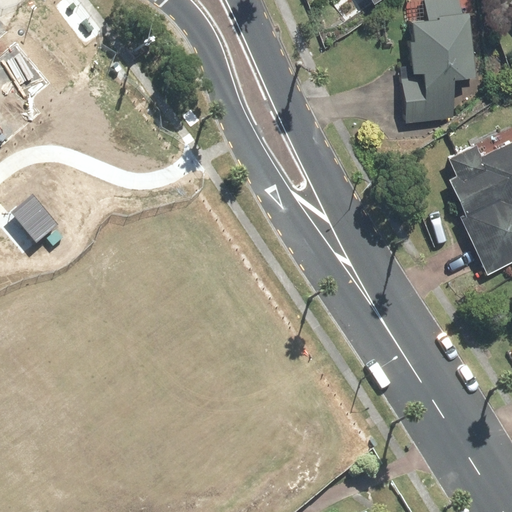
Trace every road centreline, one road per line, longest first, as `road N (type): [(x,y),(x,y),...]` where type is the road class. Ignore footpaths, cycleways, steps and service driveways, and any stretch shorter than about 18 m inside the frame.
road 1 (secondary): [(379,319),(270,189),(229,115),(206,43),(174,0)]
road 2 (secondary): [(244,0),(379,319)]
road 3 (secondary): [(379,319),(498,511)]
